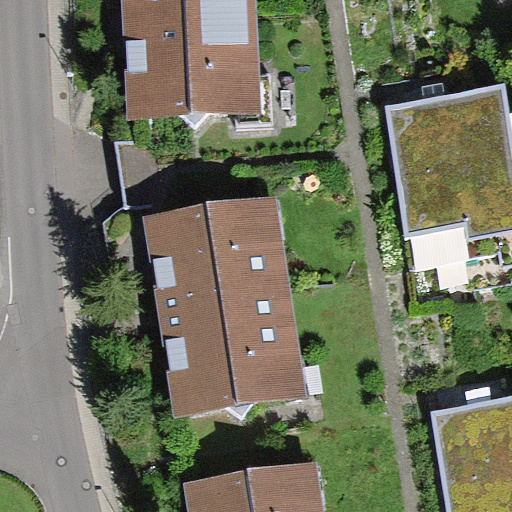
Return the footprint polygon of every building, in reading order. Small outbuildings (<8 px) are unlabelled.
[(125,0),(130,119),(253,114),(248,0),(125,0)] [(491,78),(378,98),(402,228),(457,218),(468,277),(510,269),(511,278),(511,145),(504,147),(491,78)] [(145,211),(176,412),(289,395),(258,193),(145,211)] [(511,511),(511,390),(417,411),(439,511),(511,511)] [(183,478),(188,511),(318,511),(309,458),(183,478)]
